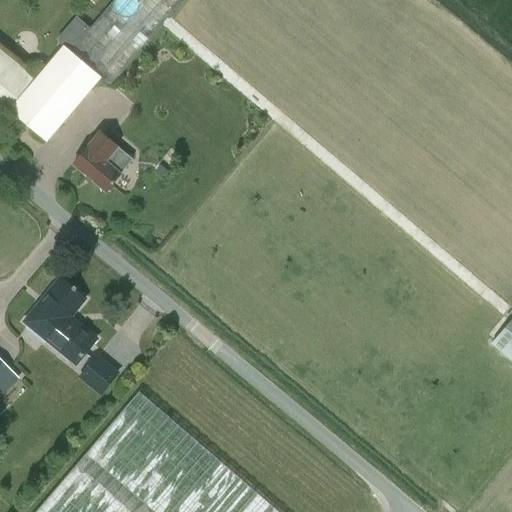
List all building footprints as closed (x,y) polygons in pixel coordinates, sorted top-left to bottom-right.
[(47,142),(101,79),(207,170),(145,242),(296,371),(390,451),(511,306),(488,286),(511,257),(511,71),(428,0),(114,0),(70,52),(63,46),(34,80),(0,51),(0,120),(1,121),(9,111),(47,142)] [(105,192),(133,160),(100,133),(73,165),(105,192)] [(70,317),(85,299),(59,279),(24,322),(76,364),(96,339),(70,317)] [(511,324),(496,343),(511,356),(511,324)] [(78,377),(101,396),(120,373),(97,354),(78,377)] [(0,358),(0,393),(18,376),(0,358)] [(278,511),(139,392),(35,511),(278,511)]
